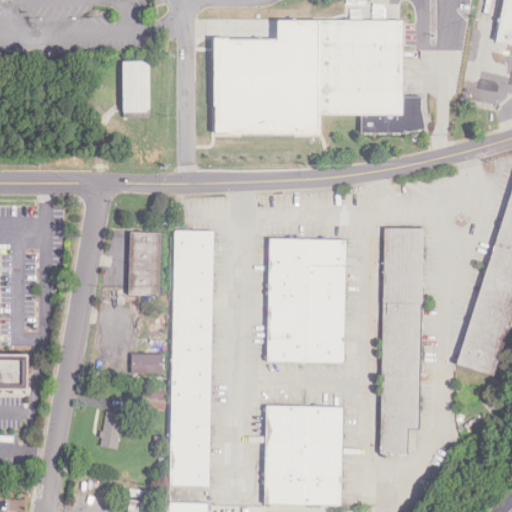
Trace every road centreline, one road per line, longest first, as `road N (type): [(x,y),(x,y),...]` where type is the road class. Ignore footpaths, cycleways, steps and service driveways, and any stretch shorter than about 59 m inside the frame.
road 1 (residential): [(0,183),(321,178),(511,137)]
road 2 (residential): [(101,184),(43,511)]
road 3 (residential): [(176,0),(185,44),(185,184)]
